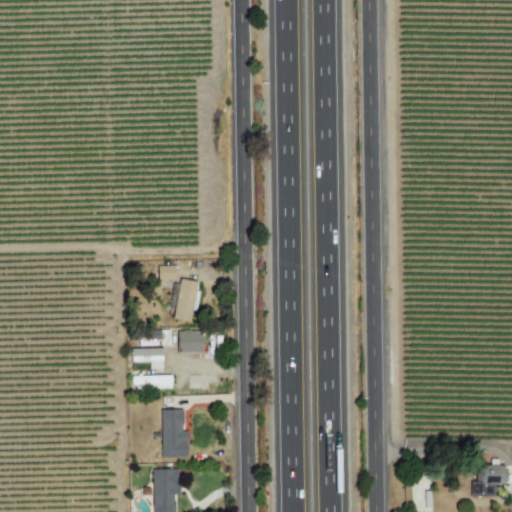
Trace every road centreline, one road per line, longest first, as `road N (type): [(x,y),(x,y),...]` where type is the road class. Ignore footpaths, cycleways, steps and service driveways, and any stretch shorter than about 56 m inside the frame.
road 1 (motorway): [(331,511),(323,0)]
road 2 (tertiary): [(249,511),(242,0)]
road 3 (motorway): [(287,0),(293,511)]
road 4 (tertiary): [(370,0),(376,511)]
